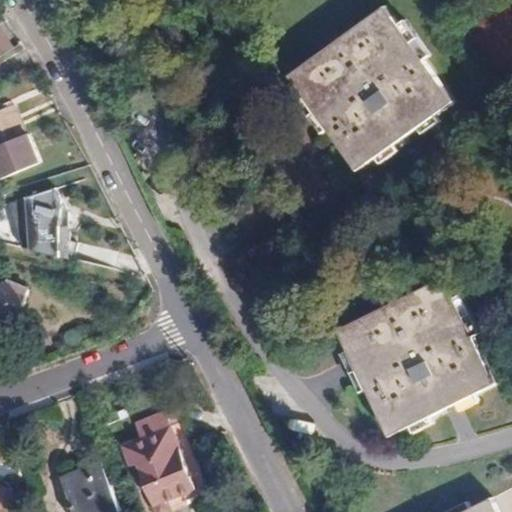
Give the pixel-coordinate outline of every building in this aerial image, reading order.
[(291,75),(360,170),(456,101),(387,6),(291,75)] [(0,22),(0,57),(17,48),(2,22),(0,22)] [(10,107),(0,111),(0,146),(24,136),(17,120),(10,107)] [(57,190),(26,199),(28,250),(73,261),(74,216),(57,190)] [(339,330),(392,436),(499,383),(446,277),(339,330)] [(0,311),(3,312),(1,316),(19,323),(24,308),(31,291),(8,282),(0,285),(0,311)] [(136,424),(143,438),(173,426),(167,410),(136,424)] [(182,422),(173,426),(143,438),(124,446),(133,466),(139,464),(157,508),(198,490),(184,455),(193,452),(182,422)] [(174,511),(211,497),(193,452),(184,455),(198,490),(157,508),(158,511),(174,511)] [(82,471),(63,478),(76,511),(122,511),(103,462),(82,471)] [(0,511),(9,511),(19,498),(0,485),(0,511)] [(511,511),(511,488),(464,511),(511,511)]
